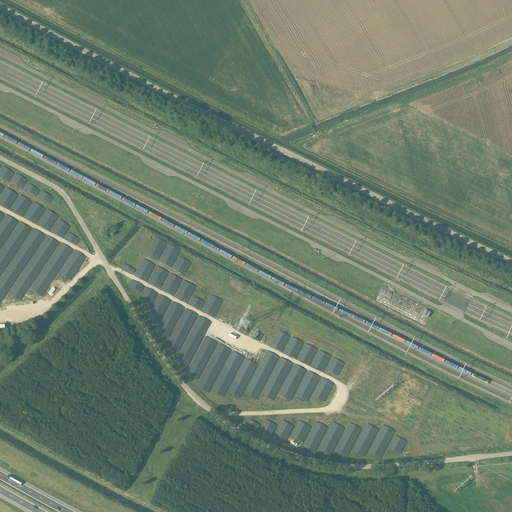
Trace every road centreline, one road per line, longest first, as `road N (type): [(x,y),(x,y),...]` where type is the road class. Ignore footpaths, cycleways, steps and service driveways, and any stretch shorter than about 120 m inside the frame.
road 1 (unclassified): [(511,261),(0,7)]
road 2 (unclassified): [(511,453),(360,467),(311,461),(260,442),(218,417),(170,371),(101,257)]
road 3 (unclassified): [(101,257),(62,193),(0,157)]
